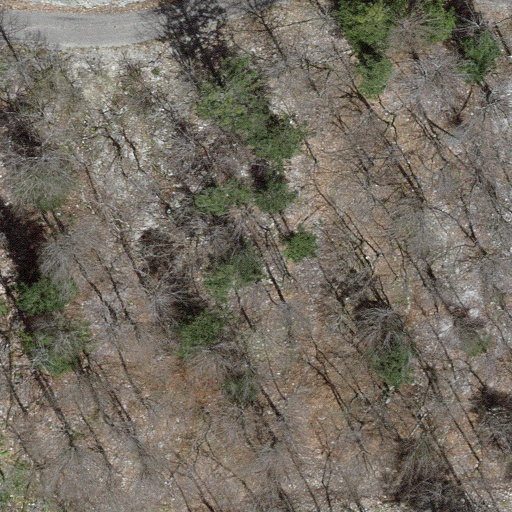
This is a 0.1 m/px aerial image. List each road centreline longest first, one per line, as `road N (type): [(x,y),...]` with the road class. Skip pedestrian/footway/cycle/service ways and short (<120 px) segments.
road 1 (track): [(511,503),(284,492),(211,511)]
road 2 (track): [(220,0),(182,18),(113,30),(0,31)]
